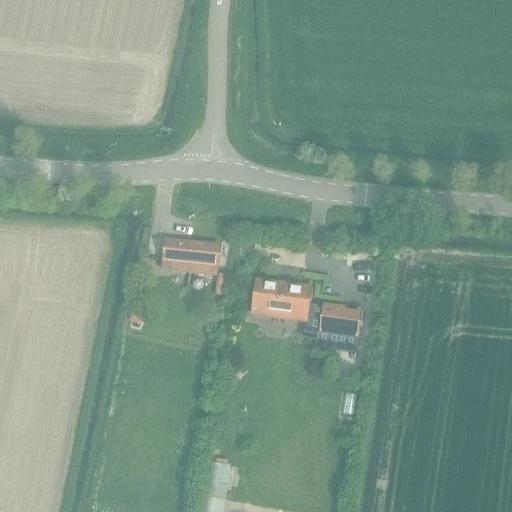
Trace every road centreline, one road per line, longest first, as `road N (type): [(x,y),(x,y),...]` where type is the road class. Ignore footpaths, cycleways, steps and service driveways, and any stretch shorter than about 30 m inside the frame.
road 1 (tertiary): [(511,204),(287,185),(209,167)]
road 2 (tertiary): [(209,167),(0,169)]
road 3 (unclassified): [(209,167),(218,0)]
